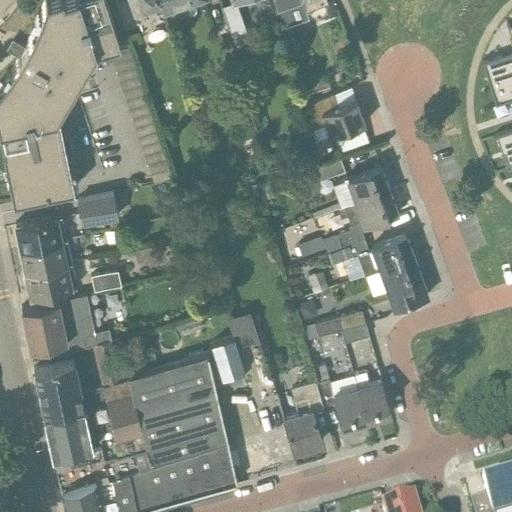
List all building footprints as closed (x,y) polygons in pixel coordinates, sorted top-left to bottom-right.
[(92,52),(120,43),(105,0),(43,0),(40,13),(32,31),(25,46),(19,56),(10,70),(0,82),(0,134),(3,150),(2,150),(13,201),(74,189),(58,114),(92,52)] [(149,10),(162,5),(161,4),(162,4),(160,0),(131,0),(141,28),(154,24),(149,10)] [(183,3),(192,0),(160,0),(162,4),(161,4),(162,5),(166,19),(186,12),(183,3)] [(236,0),(232,2),(223,5),(233,34),(246,30),(236,0)] [(275,0),(279,9),(302,1),(302,0),(275,0)] [(325,3),(329,17),(337,14),(333,1),(325,3)] [(501,53),(482,59),(495,102),(511,97),(511,52),(502,56),(501,53)] [(332,92),(328,81),(308,89),(311,99),(332,92)] [(325,123),(330,136),(365,123),(363,117),(364,114),(363,109),(359,108),(356,99),(332,107),(327,95),(334,93),(334,91),(305,102),(310,127),(325,123)] [(511,128),(493,134),(494,136),(497,135),(502,152),(504,151),(509,166),(507,166),(506,167),(507,169),(511,166),(511,128)] [(341,157),(317,165),(322,178),(347,170),(341,157)] [(355,203),(389,190),(380,166),(346,178),(355,203)] [(279,176),(262,182),(268,198),(284,193),(279,176)] [(256,182),(247,185),(251,199),(260,196),(256,182)] [(82,224),(118,217),(113,190),(77,197),(82,224)] [(362,224),(363,226),(398,214),(389,190),(355,203),(345,206),(352,227),(337,232),(341,245),(364,237),(360,224),(362,224)] [(21,247),(67,237),(62,213),(16,223),(21,247)] [(123,227),(106,231),(109,242),(126,238),(123,227)] [(381,270),(414,258),(405,233),(372,245),(381,270)] [(26,271),(72,261),(67,237),(21,247),(26,271)] [(364,237),(341,245),(328,250),(332,262),(369,249),(364,237)] [(414,258),(381,270),(389,293),(422,281),(414,258)] [(29,285),(31,295),(77,285),(72,261),(26,271),(26,273),(23,276),(25,284),(28,285),(29,285)] [(94,290),(121,285),(118,269),(91,274),(94,290)] [(109,327),(94,330),(86,292),(21,306),(30,347),(60,340),(64,354),(94,347),(93,343),(111,338),(109,327)] [(249,309),(232,315),(241,345),(259,340),(249,309)] [(341,328),(365,322),(361,309),(342,315),(315,322),(318,334),(341,328)] [(304,338),(318,334),(315,322),(301,326),(304,338)] [(341,328),(345,342),(369,335),(365,322),(341,328)] [(94,347),(103,384),(121,381),(115,356),(115,352),(111,338),(93,343),(94,347)] [(150,464),(60,489),(63,502),(65,511),(126,511),(237,481),(234,469),(240,467),(236,451),(231,453),(207,355),(131,376),(147,448),(150,464)] [(84,405),(106,400),(103,384),(82,389),(75,359),(34,367),(43,413),(84,404),(84,405)] [(357,389),(366,421),(391,414),(382,380),(369,384),(366,371),(353,375),(357,389)] [(342,428),(366,421),(357,389),(353,375),(330,381),(329,378),(316,381),(316,380),(323,406),(335,402),(342,428)] [(44,415),(52,455),(60,489),(150,464),(147,448),(131,376),(121,381),(103,384),(106,400),(84,405),(84,404),(43,413),(43,415),(44,415)] [(291,386),(298,409),(282,414),(292,450),(321,442),(311,409),(323,406),(316,380),(315,379),(291,386)] [(504,475),(501,476),(511,510),(511,472),(507,474),(504,475)] [(482,482),(481,482),(486,496),(469,501),(472,511),(506,511),(511,510),(501,476),(499,477),(482,482)] [(416,511),(412,498),(381,507),(382,511),(416,511)]
